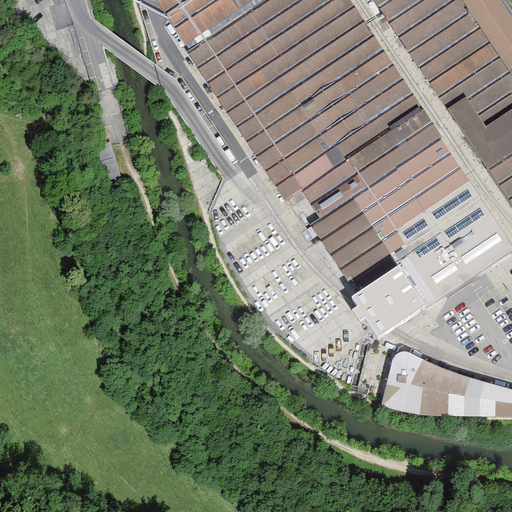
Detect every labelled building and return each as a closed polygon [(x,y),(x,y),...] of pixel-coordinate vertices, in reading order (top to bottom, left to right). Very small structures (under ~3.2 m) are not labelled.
[(189,58),(277,0),(157,0),(153,3),(189,58)] [(346,0),(277,0),(189,58),(337,280),(472,190),(346,0)] [(372,0),(511,207),(511,30),(491,0),(372,0)] [(110,144),(93,150),(106,189),(123,183),(110,144)] [(511,253),(511,249),(472,190),(337,280),(352,302),(354,305),(355,304),(400,274),(425,312),(511,253)] [(355,304),(354,305),(379,342),(396,331),(425,312),(400,274),(355,304)] [(511,386),(394,349),(382,404),(421,412),(511,415),(511,386)]
